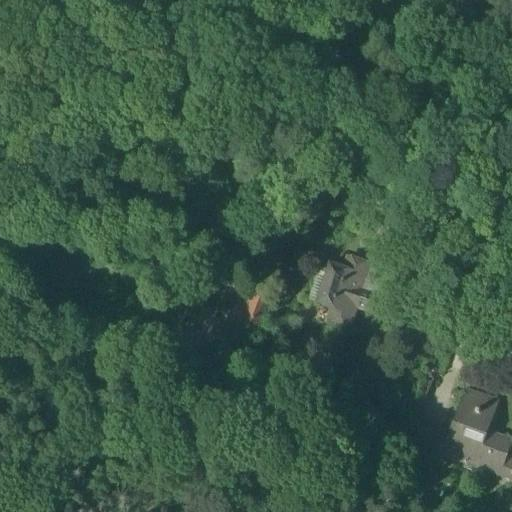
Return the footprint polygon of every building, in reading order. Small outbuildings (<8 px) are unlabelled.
[(390,286),(332,266),(329,274),(322,272),(312,301),(319,303),(319,304),(334,309),(337,302),(371,313),(374,304),(390,309),(386,323),(394,325),(402,301),(387,296),(390,286)] [(273,306),(249,296),(235,330),(240,333),(259,340),(261,337),(273,306)] [(259,340),(240,333),(237,341),(261,351),(266,339),(261,337),(259,340)] [(511,458),(506,456),(510,446),(503,443),(505,438),(498,436),(496,441),(474,432),(480,416),(478,415),(483,401),(475,398),(476,396),(469,393),(468,395),(465,394),(450,434),(451,435),(443,454),(446,455),(511,479),(511,481),(510,486),(511,486),(511,458)] [(450,434),(423,424),(413,451),(443,462),(446,455),(443,454),(451,435),(450,434)]
